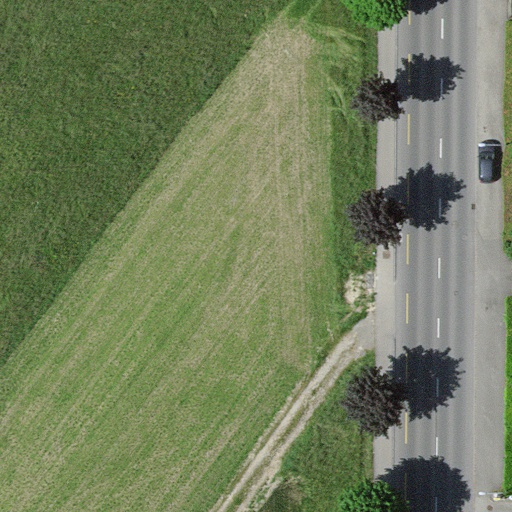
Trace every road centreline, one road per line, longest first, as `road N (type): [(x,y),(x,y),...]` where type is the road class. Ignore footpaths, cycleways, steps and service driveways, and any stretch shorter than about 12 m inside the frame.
road 1 (tertiary): [(435,511),(439,0)]
road 2 (track): [(220,511),(437,231)]
